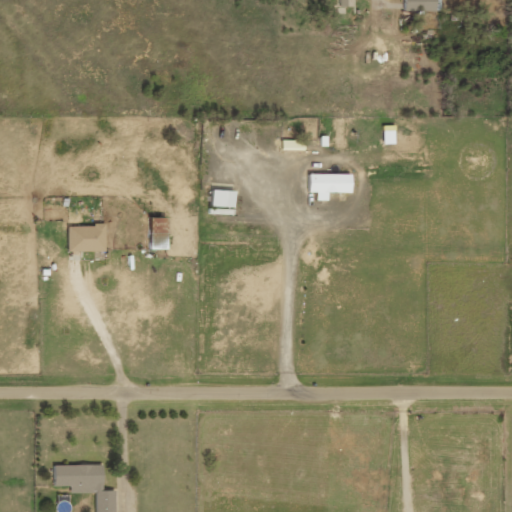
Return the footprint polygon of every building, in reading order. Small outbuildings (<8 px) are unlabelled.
[(402,0),(403,10),(434,10),(434,0),(402,0)] [(382,143),(394,143),(394,125),(382,125),(382,143)] [(349,192),(348,173),(305,173),(306,191),(314,191),(314,200),(326,199),(326,192),(349,192)] [(232,207),(232,190),(209,189),(209,207),(232,207)] [(147,249),(164,249),(163,217),(147,217),(147,249)] [(104,250),(104,224),(66,225),(67,251),(104,250)] [(52,486),(68,485),(69,492),(94,492),(94,511),(114,511),(114,490),(101,490),(100,464),(51,465),(52,486)]
